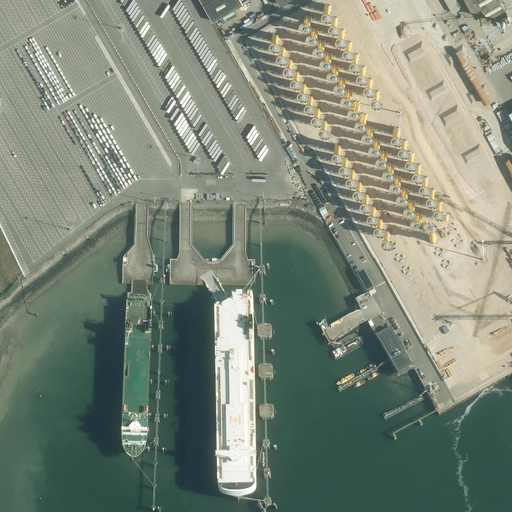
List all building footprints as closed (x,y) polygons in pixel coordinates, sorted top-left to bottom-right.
[(200,0),(213,21),(243,3),(241,0),(200,0)] [(312,0),(245,34),(300,142),(310,142),(312,147),(326,140),(326,135),(320,135),(324,128),(430,75),(426,67),(418,67),(425,63),(422,57),(421,58),(421,56),(418,62),(412,62),(413,53),(416,51),(417,54),(418,54),(390,0),(312,0)] [(445,0),(452,12),(459,8),(454,0),(445,0)] [(465,0),(473,13),(481,8),(487,19),(505,9),(499,0),(465,0)] [(445,96),(322,156),(370,254),(384,247),(378,235),(490,180),(467,132),(482,125),(475,110),(457,119),(445,96)] [(507,167),(496,172),(499,178),(510,173),(507,167)] [(511,214),(507,205),(384,266),(427,352),(511,309),(511,214)] [(506,314),(502,316),(507,326),(511,323),(506,314)] [(261,326),(259,328),(259,337),(261,339),(265,339),(271,339),(273,337),(273,328),(271,326),(261,326)] [(413,372),(391,333),(375,342),(397,381),(413,372)] [(261,366),(260,368),(260,377),(262,380),(266,379),(272,379),(274,377),(274,368),(272,366),(266,366),(261,366)] [(427,388),(431,386),(425,373),(421,374),(427,388)] [(262,407),(260,409),(260,418),(262,420),(267,420),(273,420),(275,417),(274,409),(273,407),(267,407),(262,407)]
